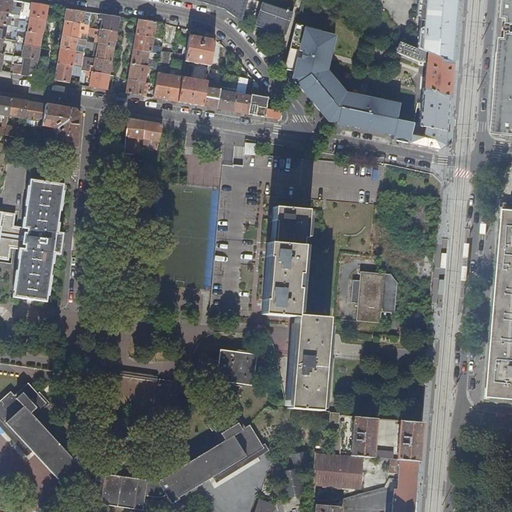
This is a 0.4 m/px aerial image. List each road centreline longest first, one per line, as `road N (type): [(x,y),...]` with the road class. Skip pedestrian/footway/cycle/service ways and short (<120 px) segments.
road 1 (tertiary): [(457,416),(480,147)]
road 2 (residential): [(301,136),(301,119),(234,35),(211,19),(107,4)]
road 3 (residential): [(97,101),(71,320)]
road 4 (residential): [(301,136),(97,101)]
road 5 (residential): [(480,147),(459,161),(301,136)]
road 6 (tertiary): [(480,147),(492,0)]
